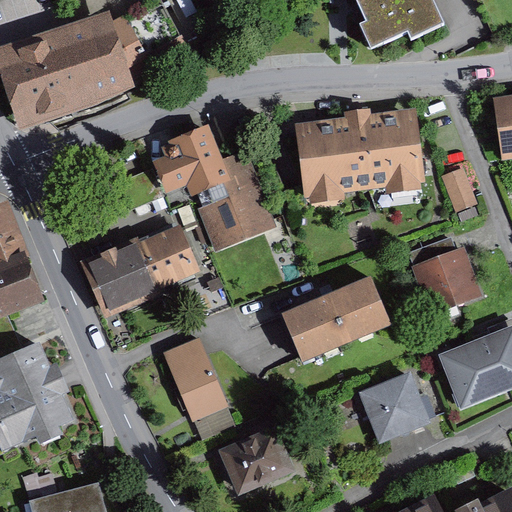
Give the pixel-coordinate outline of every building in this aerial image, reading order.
[(359,0),(372,26),(364,30),(376,55),(416,35),(421,44),(451,29),(437,0),(359,0)] [(152,87),(125,13),(0,55),(0,59),(24,127),(152,87)] [(511,100),(499,103),(509,166),(511,165),(511,100)] [(422,113),(300,127),(309,204),(431,190),(422,113)] [(212,128),(151,152),(169,197),(190,188),(214,252),(276,229),(247,154),(225,162),(212,128)] [(466,173),(442,180),(454,219),(478,211),(466,173)] [(162,203),(150,174),(121,186),(132,215),(162,203)] [(0,209),(0,267),(32,255),(12,205),(0,209)] [(186,229),(91,267),(114,323),(208,285),(186,229)] [(465,251),(413,272),(434,322),(486,301),(465,251)] [(32,255),(0,267),(0,324),(51,304),(32,255)] [(378,281),(286,319),(307,369),(399,332),(378,281)] [(511,325),(442,353),(461,402),(511,382),(511,325)] [(201,345),(163,360),(191,425),(228,410),(201,345)] [(49,349),(0,370),(0,377),(8,396),(0,399),(0,441),(7,458),(82,425),(49,349)] [(409,372),(362,391),(380,437),(428,418),(409,372)] [(284,431),(221,453),(239,503),(302,481),(284,431)] [(32,501),(60,494),(54,471),(26,477),(32,501)] [(107,511),(102,488),(33,506),(34,511),(107,511)] [(511,511),(511,498),(486,511),(511,511)] [(448,511),(443,502),(424,511),(448,511)]
